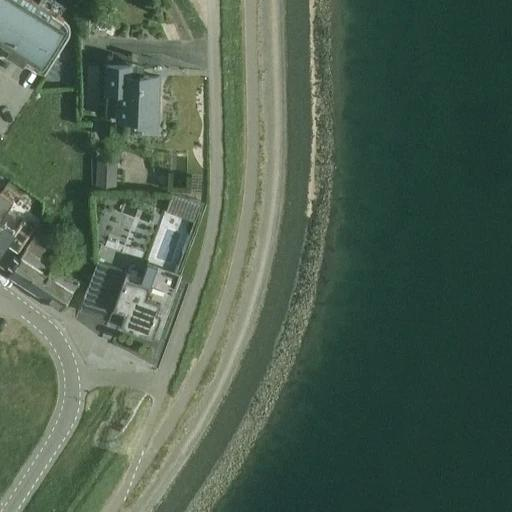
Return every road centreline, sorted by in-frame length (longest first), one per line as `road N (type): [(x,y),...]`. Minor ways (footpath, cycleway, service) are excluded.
road 1 (residential): [(212,0),(222,182),(213,247),(169,385)]
road 2 (secondary): [(14,511),(73,414),(78,383)]
road 3 (secondary): [(0,290),(59,333),(78,383)]
